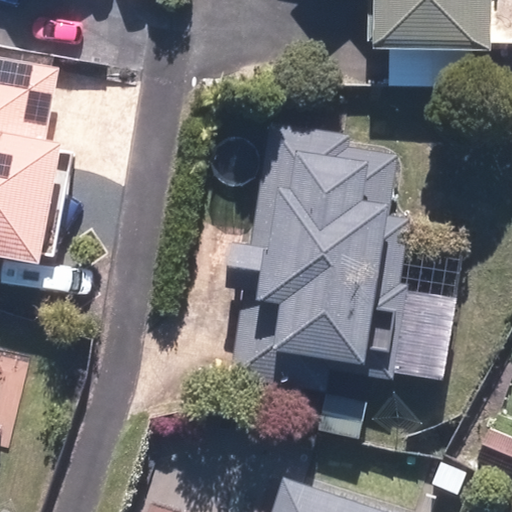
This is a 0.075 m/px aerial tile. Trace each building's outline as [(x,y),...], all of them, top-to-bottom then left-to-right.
[(511,0),(370,0),(369,35),(511,41),(511,0)] [(0,255),(6,256),(9,241),(66,248),(82,129),(64,127),(73,63),(0,53),(0,255)] [(404,284),(414,141),(367,138),(369,119),(332,117),(331,128),(262,124),(253,261),(282,263),(279,298),(246,296),(241,381),(318,386),(321,351),(376,355),(375,367),(462,373),(468,288),(404,284)] [(0,511),(0,507),(16,419),(0,415),(0,399),(5,370),(0,369),(0,511)] [(412,511),(415,504),(296,470),(284,511),(412,511)]
